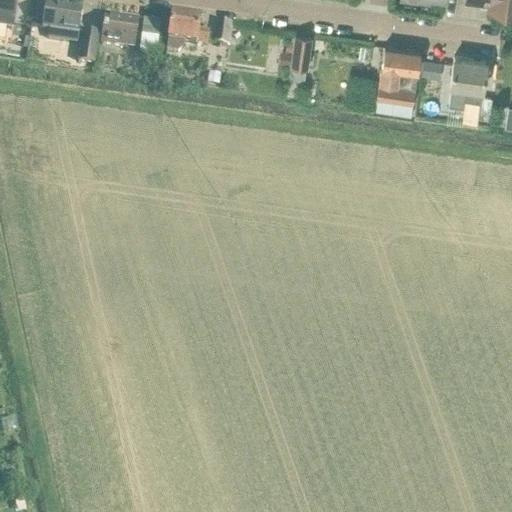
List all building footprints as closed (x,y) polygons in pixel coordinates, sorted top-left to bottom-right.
[(0,0),(0,25),(12,28),(16,0),(0,0)] [(511,0),(465,0),(479,2),(481,0),(489,1),(488,9),(511,12),(511,0)] [(78,36),(79,31),(82,11),(45,5),(41,30),(78,36)] [(102,34),(101,44),(123,47),(133,49),(134,39),(137,19),(122,17),(118,16),(105,14),(102,34)] [(207,46),(209,34),(198,32),(200,18),(172,14),(167,40),(166,52),(176,54),(182,51),(183,43),(207,46)] [(157,48),(161,21),(143,18),(140,45),(157,48)] [(229,46),(229,43),(232,23),(215,21),(212,44),(229,46)] [(95,66),(99,34),(82,31),(77,63),(95,66)] [(291,64),(289,80),(305,82),(307,67),(306,66),(311,35),(295,33),(290,64),(291,64)] [(413,101),(417,70),(420,51),(384,45),(377,96),(413,101)] [(451,86),(448,104),(464,106),(465,100),(479,102),(481,90),(483,79),(486,59),(454,55),(451,75),(450,86),(451,86)] [(350,81),(354,58),(339,56),(336,79),(350,81)] [(423,59),(421,75),(439,78),(442,62),(423,59)] [(489,118),(493,97),(483,95),(479,116),(489,118)]
